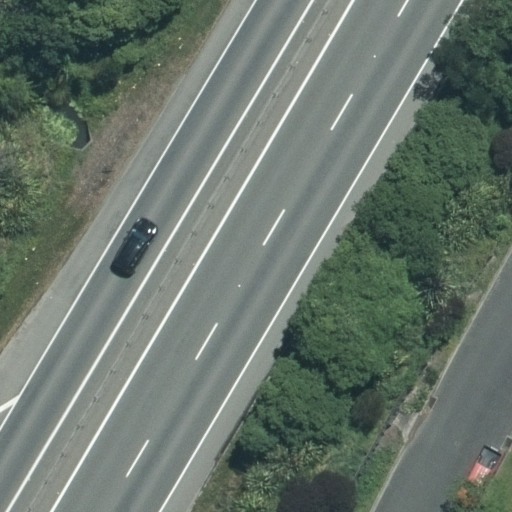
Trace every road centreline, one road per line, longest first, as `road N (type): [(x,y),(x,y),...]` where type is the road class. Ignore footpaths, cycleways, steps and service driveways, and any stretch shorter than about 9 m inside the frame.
road 1 (trunk): [(395,0),(94,511)]
road 2 (trunk): [(0,443),(263,0)]
road 3 (residential): [(421,511),(511,333)]
